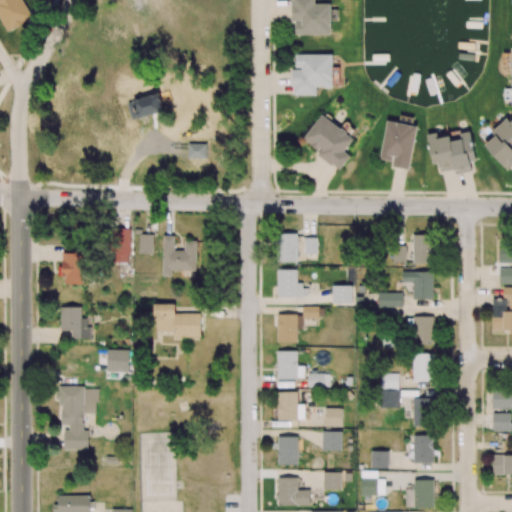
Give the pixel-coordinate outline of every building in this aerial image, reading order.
[(0,0),(0,19),(6,32),(31,18),(21,0),(0,0)] [(295,35),(331,35),(331,4),(315,4),(315,0),(292,0),(292,22),(295,22),(295,35)] [(332,88),(333,55),(297,54),(296,70),(293,69),(292,95),(317,96),(317,88),(332,88)] [(164,113),(160,94),(127,100),(131,119),(164,113)] [(354,138),(321,114),(303,139),(319,151),(317,154),(339,171),(350,156),(344,151),(354,138)] [(507,170),(511,165),(511,120),(511,121),(508,117),(491,133),(494,136),(485,145),(507,170)] [(410,170),(416,126),(386,121),(381,159),(393,161),(392,167),(410,170)] [(427,134),(431,164),(437,164),(438,174),(471,170),(470,161),(475,161),(471,132),(460,134),(460,140),(451,141),(451,137),(437,139),(437,133),(427,134)] [(130,229),(111,229),(111,262),(130,263),(130,229)] [(297,233),(277,234),(278,262),(298,261),(297,233)] [(139,253),(153,254),(153,234),(139,234),(139,253)] [(412,264),(433,264),(434,234),(414,234),(412,264)] [(162,276),(172,276),(172,270),(197,270),(197,241),(184,240),(184,251),(175,251),(175,236),(163,235),(162,276)] [(496,263),(511,263),(511,247),(511,237),(496,237),(496,263)] [(84,252),(61,252),(61,276),(65,276),(65,284),(83,284),(84,252)] [(500,284),(511,284),(511,268),(499,269),(500,284)] [(277,270),(277,298),(302,297),(302,282),(298,282),(297,269),(277,270)] [(413,299),(433,299),(433,271),(402,271),(403,282),(413,282),(413,299)] [(352,304),(352,286),(332,285),(332,303),(352,304)] [(493,299),(492,330),(511,330),(511,287),(503,287),(503,299),(493,299)] [(402,293),(378,292),(377,306),(402,307),(402,293)] [(173,338),(200,337),(200,313),(175,313),(175,304),(154,304),(154,331),(173,331),(173,338)] [(303,307),(303,317),(324,317),(324,306),(303,307)] [(60,331),(72,331),(71,338),(89,339),(89,318),(81,318),(81,307),(61,307),(60,331)] [(297,314),(277,314),(277,342),(297,342),(297,314)] [(433,345),(434,317),(407,316),(407,331),(413,332),(412,344),(433,345)] [(297,351),(278,351),(279,378),(305,378),(304,366),(298,366),(297,351)] [(413,382),(433,382),(433,353),(413,354),(413,382)] [(308,386),(331,387),(331,373),(308,373),(308,386)] [(380,408),(398,408),(399,374),(381,373),(381,390),(380,390),(380,408)] [(64,449),(88,450),(88,430),(83,430),(83,413),(97,413),(97,387),(57,387),(57,405),(61,405),(61,427),(64,427),(64,449)] [(511,408),(511,390),(493,390),(492,408),(511,408)] [(297,391),(277,392),(278,420),(305,419),(304,405),(298,405),(297,391)] [(431,399),(414,399),(414,421),(431,421),(431,399)] [(325,426),(342,427),(343,408),(325,408),(325,426)] [(492,431),(511,431),(511,413),(493,413),(492,431)] [(322,450),(341,451),(342,431),(322,431),(322,450)] [(414,463),(434,463),(434,435),(414,435),(414,463)] [(297,465),(298,437),(278,436),(277,465),(297,465)] [(371,468),(388,469),(389,451),(371,451),(371,468)]
